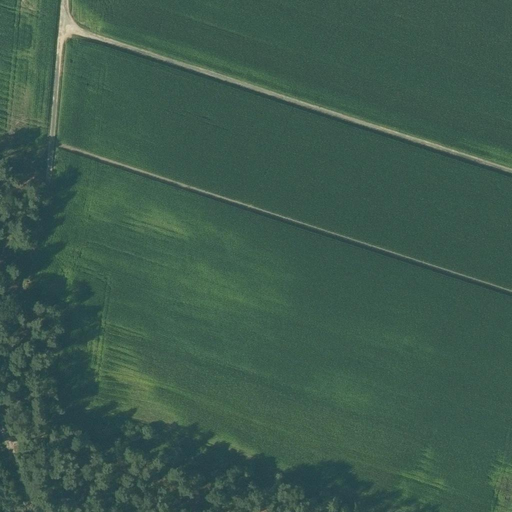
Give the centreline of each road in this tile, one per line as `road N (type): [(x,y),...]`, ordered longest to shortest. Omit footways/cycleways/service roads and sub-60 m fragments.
road 1 (track): [(61,25),(511,172)]
road 2 (track): [(63,0),(46,193),(20,278)]
